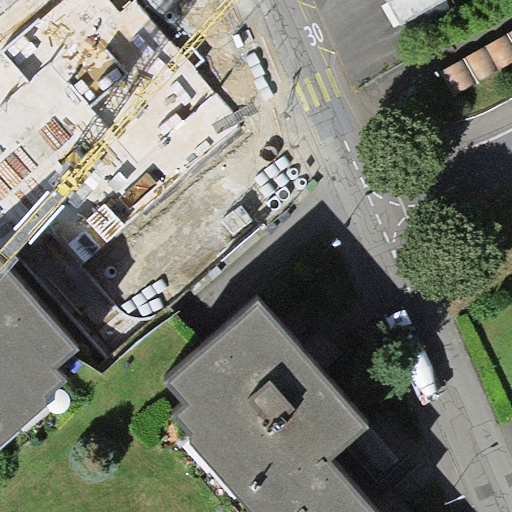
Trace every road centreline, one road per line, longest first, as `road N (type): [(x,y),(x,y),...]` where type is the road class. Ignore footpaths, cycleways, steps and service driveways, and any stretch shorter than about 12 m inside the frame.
road 1 (residential): [(505,511),(384,224)]
road 2 (residential): [(384,224),(282,0)]
road 3 (residential): [(384,224),(511,154)]
